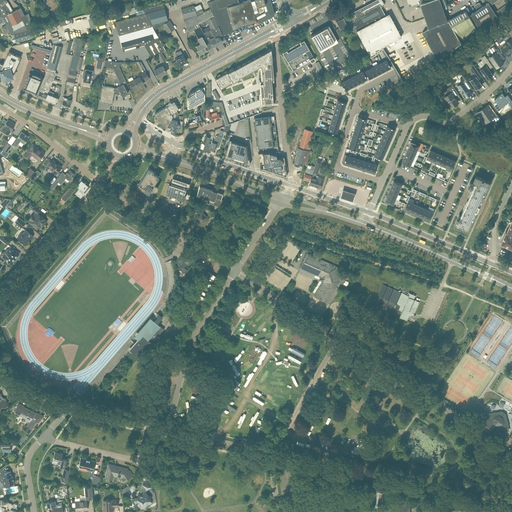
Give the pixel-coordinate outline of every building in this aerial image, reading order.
[(0,0),(0,4),(1,5),(0,5),(0,10),(3,17),(4,20),(6,24),(9,31),(11,35),(14,34),(27,30),(20,17),(17,9),(13,11),(7,0),(6,0),(0,0)] [(225,0),(212,0),(207,1),(210,9),(219,27),(222,34),(229,31),(230,32),(232,31),(232,30),(233,29),(233,28),(225,0)] [(225,0),(233,28),(244,24),(246,25),(249,24),(250,23),(257,21),(256,21),(257,20),(259,23),(275,15),(270,0),(248,0),(246,1),(239,3),(238,0),(225,0)] [(349,23),(349,24),(366,56),(383,46),(401,36),(389,13),(385,15),(380,6),(384,4),(381,0),(374,0),(349,14),(353,21),(349,23)] [(428,28),(422,31),(437,59),(461,43),(460,40),(449,21),(448,21),(448,19),(440,0),(430,0),(420,4),(428,28)] [(477,10),(471,14),(481,29),(498,16),(496,13),(488,2),(482,6),(480,2),(479,2),(478,3),(477,3),(476,3),(476,4),(475,4),(475,5),(474,6),(477,10)] [(168,21),(164,3),(143,9),(145,13),(154,30),(163,24),(168,21)] [(503,8),(496,13),(498,16),(510,9),(507,4),(502,7),(503,8)] [(184,19),(185,21),(184,21),(189,32),(195,29),(200,27),(197,20),(195,16),(197,15),(196,10),(194,5),(181,9),(184,19)] [(45,6),(42,8),(44,13),(48,21),(52,18),(48,12),(45,6)] [(142,9),(137,10),(136,6),(124,9),(125,13),(137,11),(138,15),(143,13),(142,9)] [(218,35),(219,36),(222,34),(219,27),(210,9),(204,12),(202,8),(196,10),(197,15),(195,16),(197,20),(200,27),(208,23),(210,26),(202,30),(206,38),(208,36),(213,34),(215,37),(218,35)] [(449,20),(449,21),(460,40),(477,30),(469,15),(466,10),(449,20)] [(24,15),(20,17),(27,30),(31,29),(32,29),(28,13),(24,15)] [(154,30),(145,13),(115,22),(119,35),(118,35),(123,51),(125,50),(125,49),(135,46),(136,48),(136,46),(138,45),(139,47),(139,46),(142,46),(144,45),(151,58),(165,50),(158,37),(154,30)] [(349,14),(336,21),(339,27),(336,29),(338,34),(340,37),(343,35),(340,29),(349,24),(349,23),(353,21),(349,14)] [(163,24),(168,33),(174,29),(169,20),(168,21),(163,24)] [(329,25),(311,35),(320,51),(338,41),(329,25)] [(197,38),(200,43),(196,46),(198,49),(197,50),(199,54),(206,50),(204,46),(209,43),(206,38),(202,30),(200,27),(195,29),(199,37),(197,38)] [(15,34),(14,34),(16,41),(16,42),(19,41),(26,39),(33,37),(32,30),(31,29),(27,30),(15,34)] [(503,38),(504,39),(511,50),(511,34),(510,32),(507,34),(507,35),(503,38)] [(218,35),(215,37),(210,40),(208,36),(206,38),(209,43),(210,45),(213,43),(215,45),(222,41),(219,36),(218,35)] [(79,57),(81,51),(82,43),(83,38),(76,38),(68,77),(75,78),(77,70),(79,57)] [(506,55),(511,50),(504,39),(500,42),(498,40),(495,42),(500,50),(502,48),(506,55)] [(233,60),(214,70),(219,81),(239,70),(238,69),(260,57),(262,75),(260,75),(262,98),(273,96),(271,74),(274,74),(272,54),(271,48),(270,40),(234,60),(233,60)] [(309,58),(310,59),(313,57),(304,40),(300,42),(301,44),(287,52),(286,50),(283,53),(293,70),(297,68),(295,65),(309,58)] [(31,47),(51,53),(51,50),(32,44),(31,47)] [(42,85),(40,89),(40,91),(39,92),(37,97),(45,100),(56,104),(57,102),(58,100),(59,97),(53,94),(54,92),(49,90),(56,73),(55,72),(62,46),(53,44),(47,66),(43,80),(42,85)] [(494,46),(490,49),(493,54),(490,56),(495,64),(498,67),(504,62),(499,56),(502,54),(497,48),(496,49),(494,46)] [(177,57),(175,59),(176,61),(178,65),(186,61),(183,54),(180,50),(177,52),(175,53),(177,57)] [(3,64),(0,62),(0,76),(1,78),(3,77),(6,79),(7,80),(9,81),(10,79),(10,78),(12,76),(12,74),(13,73),(19,59),(20,57),(21,57),(9,51),(9,52),(8,54),(7,54),(3,64)] [(484,66),(480,69),(487,79),(493,75),(489,69),(493,66),(485,55),(481,58),(484,66)] [(92,75),(89,74),(89,75),(84,74),(83,80),(91,82),(92,80),(100,82),(101,79),(102,74),(103,66),(105,60),(96,58),(92,75)] [(386,59),(382,62),(386,70),(390,67),(386,59)] [(120,85),(117,87),(117,88),(114,87),(113,92),(118,93),(120,92),(122,96),(128,93),(123,84),(126,82),(118,65),(117,62),(109,61),(106,60),(105,60),(103,66),(113,68),(120,81),(119,82),(120,85)] [(382,62),(378,64),(382,72),(386,70),(382,62)] [(378,64),(373,66),(377,74),(382,72),(378,64)] [(154,70),(157,77),(166,72),(163,65),(154,70)] [(373,66),(369,68),(373,76),(377,74),(373,66)] [(473,77),(470,79),(476,89),(482,85),(478,79),(482,76),(475,66),(473,68),(475,71),(473,73),(475,75),(472,76),(473,77)] [(369,68),(365,71),(369,79),(373,76),(369,68)] [(143,82),(149,79),(145,71),(142,73),(138,75),(139,77),(134,80),(132,77),(128,79),(134,90),(141,86),(140,85),(143,83),(143,82)] [(363,71),(358,73),(363,81),(367,79),(363,71)] [(29,72),(23,88),(36,94),(43,77),(29,72)] [(358,73),(354,75),(358,83),(363,81),(358,73)] [(354,75),(350,77),(354,85),(358,83),(354,75)] [(73,85),(75,78),(68,77),(67,84),(73,85)] [(350,77),(345,80),(350,88),(354,85),(350,77)] [(465,80),(457,86),(460,89),(462,87),(465,91),(463,92),(466,98),(472,94),(469,89),(471,87),(466,79),(465,80)] [(345,80),(341,82),(345,90),(350,88),(345,80)] [(210,81),(207,82),(207,84),(208,104),(221,105),(223,115),(225,125),(226,125),(229,124),(225,114),(222,102),(211,101),(210,82),(211,82),(210,81)] [(103,85),(100,101),(111,103),(113,92),(114,87),(103,85)] [(454,96),(458,94),(452,85),(451,86),(446,89),(447,90),(446,90),(449,94),(448,95),(445,97),(445,98),(447,100),(445,101),(446,102),(445,102),(446,104),(447,104),(447,105),(449,103),(452,107),(456,104),(456,103),(457,102),(457,101),(454,96)] [(189,93),(188,94),(189,96),(187,97),(189,100),(187,101),(187,109),(188,111),(205,101),(204,87),(202,88),(200,87),(195,90),(194,91),(194,90),(189,93)] [(505,96),(503,93),(501,94),(501,93),(495,97),(497,101),(494,104),(499,111),(502,108),(505,109),(511,103),(511,100),(508,94),(505,96)] [(251,95),(241,99),(244,104),(253,100),(251,95)] [(69,109),(70,104),(71,103),(70,102),(71,100),(64,97),(61,106),(69,109)] [(170,106),(167,107),(172,116),(176,116),(179,114),(176,109),(180,107),(175,100),(171,102),(170,102),(169,102),(168,103),(169,103),(170,106)] [(167,107),(167,106),(166,106),(154,113),(157,117),(156,117),(155,118),(156,119),(158,120),(159,119),(160,120),(159,122),(167,126),(168,125),(169,123),(172,116),(167,107)] [(206,109),(205,116),(209,117),(211,121),(220,118),(219,113),(216,114),(216,112),(211,114),(209,114),(209,109),(206,108),(206,109)] [(477,114),(481,121),(484,119),(486,122),(490,120),(493,124),(500,119),(493,110),(488,113),(485,109),(483,110),(484,111),(482,112),(481,111),(477,114)] [(196,118),(189,120),(191,127),(202,123),(201,118),(205,117),(205,116),(201,116),(201,113),(199,114),(195,115),(196,118)] [(274,115),(253,118),(257,148),(262,148),(263,152),(258,153),(260,167),(265,169),(286,176),(284,156),(277,157),(276,154),(277,154),(274,153),(274,151),(278,150),(277,139),(272,140),(272,139),(273,138),(272,138),(272,137),(276,136),(275,124),(271,125),(270,124),(271,124),(271,123),(270,123),(270,122),(275,121),(274,115)] [(174,119),(176,116),(172,116),(169,123),(168,125),(170,126),(169,128),(169,129),(170,130),(171,130),(171,129),(172,129),(177,132),(182,125),(177,122),(178,121),(174,119)] [(15,124),(8,119),(1,130),(8,134),(15,124)] [(234,122),(231,123),(230,129),(235,131),(237,126),(235,125),(237,122),(238,121),(234,122)] [(387,125),(385,130),(393,134),(395,129),(387,125)] [(219,135),(215,137),(214,140),(212,140),(211,143),(209,149),(209,150),(215,152),(216,146),(218,147),(219,146),(221,141),(222,136),(224,131),(220,130),(219,135)] [(385,130),(383,135),(391,139),(393,134),(385,130)] [(21,131),(20,133),(17,138),(16,138),(11,144),(16,148),(20,141),(24,143),(28,136),(21,131)] [(292,133),(293,140),(304,139),(303,136),(305,135),(304,132),(292,133)] [(333,140),(334,136),(330,134),(326,145),(329,146),(327,154),(333,156),(338,142),(333,140)] [(383,135),(380,140),(389,144),(391,139),(383,135)] [(238,143),(238,142),(229,139),(224,156),(250,164),(249,158),(247,144),(241,143),(241,144),(238,143)] [(380,140),(378,145),(386,149),(389,144),(380,140)] [(409,146),(417,150),(419,145),(411,141),(409,146)] [(7,143),(1,152),(3,153),(3,154),(7,157),(10,153),(8,152),(7,151),(11,146),(7,143)] [(24,156),(26,158),(27,159),(31,154),(39,160),(44,153),(33,143),(30,147),(27,151),(28,151),(24,156)] [(378,145),(376,150),(384,154),(386,149),(378,145)] [(415,155),(417,150),(409,146),(407,151),(415,155)] [(296,148),(294,158),(296,159),(296,160),(299,161),(302,150),(296,148)] [(302,150),(299,161),(301,161),(302,160),(304,161),(307,152),(302,150)] [(376,150),(374,155),(382,159),(384,154),(376,150)] [(432,160),(435,152),(430,150),(427,158),(432,160)] [(415,155),(407,151),(404,156),(413,160),(415,155)] [(437,163),(441,154),(435,152),(432,160),(437,163)] [(446,157),(441,154),(437,163),(442,165),(446,157)] [(411,165),(413,160),(404,156),(402,162),(411,165)] [(325,167),(324,168),(330,170),(331,164),(333,159),(328,157),(327,160),(325,167)] [(446,157),(442,165),(447,167),(451,159),(446,157)] [(48,168),(49,167),(53,170),(52,171),(56,174),(62,167),(53,160),(52,161),(49,159),(46,163),(44,165),(48,168)] [(309,181),(308,184),(321,188),(321,185),(322,183),(323,180),(322,180),(323,177),(324,173),(324,172),(321,171),(321,172),(320,171),(319,175),(317,175),(318,171),(321,161),(317,159),(315,166),(314,170),(310,178),(309,181)] [(451,159),(447,167),(452,169),(456,161),(451,159)] [(306,168),(303,179),(309,181),(310,178),(314,170),(315,166),(311,165),(311,166),(310,169),(307,168),(306,168)] [(13,166),(7,167),(8,179),(20,178),(20,169),(14,169),(13,166)] [(35,172),(30,168),(26,174),(30,178),(35,172)] [(148,192),(152,194),(151,196),(152,196),(154,190),(155,190),(156,190),(156,189),(157,189),(157,188),(157,187),(157,186),(157,185),(156,185),(156,184),(155,184),(154,184),(153,184),(158,176),(159,177),(159,176),(153,172),(154,171),(149,168),(142,179),(141,179),(139,183),(138,182),(133,189),(133,190),(136,192),(137,192),(137,191),(141,193),(142,192),(146,195),(148,192)] [(61,173),(57,179),(62,184),(67,178),(70,180),(72,178),(75,174),(70,169),(68,171),(67,173),(64,176),(61,173)] [(345,180),(353,182),(355,176),(347,173),(345,180)] [(472,187),(472,186),(474,187),(475,183),(477,184),(476,187),(475,187),(473,192),(471,191),(468,197),(470,198),(469,202),(467,204),(466,203),(465,204),(463,210),(465,211),(462,215),(463,216),(461,220),(460,219),(460,218),(461,214),(459,213),(454,224),(461,227),(461,225),(464,226),(463,228),(468,230),(471,225),(473,220),(472,219),(473,217),(474,217),(477,210),(479,206),(481,202),(484,195),(483,194),(484,191),(485,192),(487,187),(490,181),(485,179),(484,181),(482,180),(482,178),(476,175),(473,181),(471,180),(468,186),(471,187),(472,186),(472,187)] [(362,185),(365,179),(356,176),(354,182),(362,185)] [(168,189),(167,193),(174,194),(174,195),(174,196),(175,196),(175,197),(176,197),(177,197),(177,198),(178,198),(178,197),(179,197),(180,196),(184,199),(185,194),(184,194),(187,187),(188,188),(190,183),(172,177),(170,184),(169,183),(167,188),(168,189)] [(79,188),(75,193),(80,197),(85,192),(83,191),(84,190),(89,185),(82,179),(76,185),(79,188)] [(392,185),(400,189),(402,184),(394,180),(392,185)] [(398,194),(400,189),(392,185),(389,190),(398,194)] [(218,210),(223,201),(224,202),(224,201),(221,199),(223,193),(217,192),(219,189),(217,192),(199,186),(196,196),(197,196),(197,194),(202,196),(201,200),(218,210)] [(69,188),(61,197),(62,197),(65,200),(66,201),(74,191),(69,188)] [(355,202),(357,193),(343,189),(340,198),(355,202)] [(389,190),(387,195),(396,199),(398,194),(389,190)] [(396,199),(387,195),(385,200),(393,204),(396,199)] [(404,209),(409,211),(413,203),(408,201),(404,209)] [(409,211),(414,213),(418,205),(413,203),(409,211)] [(419,216),(423,207),(418,205),(414,213),(419,216)] [(187,208),(183,216),(186,218),(184,222),(205,236),(215,220),(193,206),(191,210),(187,208)] [(419,216),(424,218),(428,210),(423,207),(419,216)] [(428,210),(424,218),(429,220),(433,212),(428,210)] [(33,214),(28,219),(30,221),(29,222),(37,229),(40,225),(42,226),(44,224),(47,221),(45,220),(38,213),(36,212),(36,213),(34,215),(33,214)] [(26,222),(22,219),(19,217),(15,222),(21,227),(26,222)] [(511,219),(511,220),(507,218),(506,221),(510,223),(507,230),(506,230),(501,241),(511,245),(511,219)] [(33,236),(26,230),(18,239),(20,241),(20,242),(22,244),(23,243),(26,245),(28,242),(29,242),(29,241),(31,239),(30,239),(33,236)] [(0,237),(7,244),(11,239),(2,232),(0,234),(0,237)] [(172,240),(168,248),(173,252),(178,244),(172,240)] [(13,259),(15,257),(15,258),(19,254),(15,250),(11,247),(9,249),(8,249),(6,250),(5,251),(4,253),(5,254),(2,257),(8,261),(7,262),(8,263),(9,262),(10,263),(13,260),(13,259)] [(179,265),(177,268),(185,273),(187,269),(184,267),(187,263),(184,262),(187,258),(190,252),(185,248),(176,262),(179,265)] [(314,294),(327,303),(341,281),(336,266),(307,254),(301,268),(320,276),(321,277),(320,277),(321,281),(322,281),(314,294)] [(362,275),(356,286),(359,288),(365,276),(362,275)] [(378,300),(375,305),(407,320),(410,315),(411,311),(414,313),(419,302),(414,299),(415,297),(416,296),(410,293),(408,296),(383,284),(381,288),(380,290),(377,297),(376,298),(376,299),(378,300)] [(139,358),(144,352),(143,351),(146,348),(147,348),(148,348),(152,343),(164,329),(157,323),(162,317),(158,313),(155,315),(157,317),(154,320),(150,317),(134,336),(138,339),(129,349),(139,358)] [(16,408),(15,411),(20,414),(19,415),(24,418),(25,417),(27,418),(26,419),(30,422),(26,426),(25,425),(23,428),(25,430),(26,431),(29,433),(31,430),(39,419),(40,420),(43,416),(39,413),(38,414),(26,408),(23,406),(24,406),(19,403),(16,408)] [(485,414),(485,413),(478,414),(476,417),(483,421),(482,423),(494,431),(494,430),(503,435),(506,430),(505,427),(508,426),(507,420),(504,420),(503,417),(499,414),(496,415),(495,411),(488,413),(488,414),(485,414)] [(1,442),(1,448),(3,448),(2,451),(11,451),(16,445),(13,442),(10,439),(6,442),(1,442)] [(57,465),(65,467),(66,459),(61,458),(63,453),(55,451),(52,463),(57,464),(57,465)] [(79,463),(78,464),(79,466),(78,467),(79,467),(80,468),(82,467),(87,469),(90,470),(93,471),(94,466),(95,461),(90,460),(90,461),(87,460),(86,459),(80,458),(79,462),(79,463)] [(110,479),(111,475),(121,477),(123,481),(133,475),(130,470),(124,474),(120,467),(110,464),(108,465),(107,470),(105,478),(110,479)] [(3,468),(0,470),(0,478),(6,486),(10,485),(10,484),(14,483),(13,476),(11,476),(10,471),(6,472),(3,468)] [(64,469),(62,477),(61,477),(59,482),(66,484),(69,470),(64,469)] [(93,476),(91,482),(98,484),(98,482),(99,477),(100,476),(94,475),(93,475),(93,476)] [(144,484),(143,485),(144,487),(146,490),(152,487),(148,481),(144,484)] [(97,494),(97,491),(102,491),(101,487),(93,487),(93,495),(97,494)] [(390,511),(409,511),(408,498),(395,499),(394,490),(388,491),(390,511)] [(137,497),(137,500),(138,503),(137,508),(138,506),(145,507),(146,506),(149,504),(150,499),(151,496),(148,495),(146,492),(142,494),(140,495),(138,495),(137,497)] [(117,499),(113,500),(113,499),(103,500),(103,505),(104,510),(114,510),(114,507),(117,506),(117,501),(117,499)] [(87,510),(87,505),(86,500),(75,501),(76,510),(87,510)] [(48,509),(49,509),(49,511),(63,511),(62,507),(62,506),(57,507),(56,501),(47,502),(48,509)] [(10,510),(7,511),(18,511),(19,511),(16,507),(17,504),(15,503),(8,506),(10,510)]
